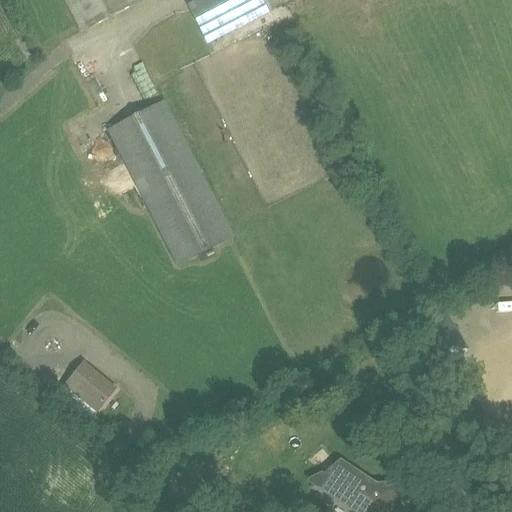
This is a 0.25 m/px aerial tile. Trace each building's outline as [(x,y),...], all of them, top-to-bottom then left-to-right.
[(136,0),(66,0),(83,32),(138,3),(136,0)] [(290,0),(201,0),(189,7),(208,44),(290,0)] [(178,267),(231,239),(235,237),(164,101),(108,130),(178,267)] [(444,365),(469,350),(447,314),(421,329),(444,365)] [(85,366),(64,392),(98,421),(117,392),(85,366)] [(332,496),(356,511),(430,511),(425,486),(406,490),(406,487),(401,488),(387,491),(385,485),(383,486),(382,486),(380,486),(379,485),(378,485),(377,484),(376,483),(375,484),(342,462),(343,462),(342,461),(325,474),(336,489),(332,496)]
